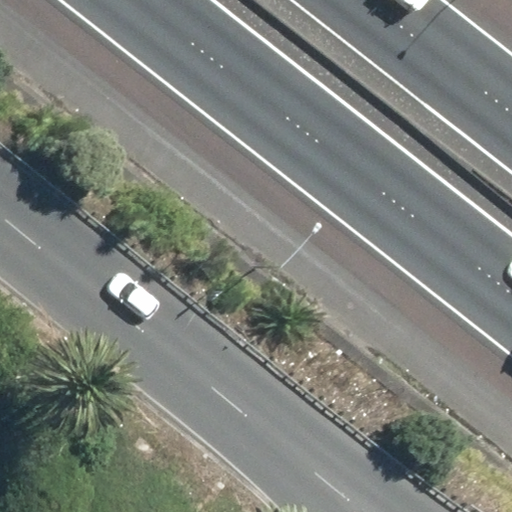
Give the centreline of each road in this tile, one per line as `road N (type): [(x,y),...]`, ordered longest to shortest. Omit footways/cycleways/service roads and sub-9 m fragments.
road 1 (motorway): [(383,511),(0,200)]
road 2 (motorway): [(511,281),(158,0)]
road 3 (motorway): [(399,0),(511,92)]
